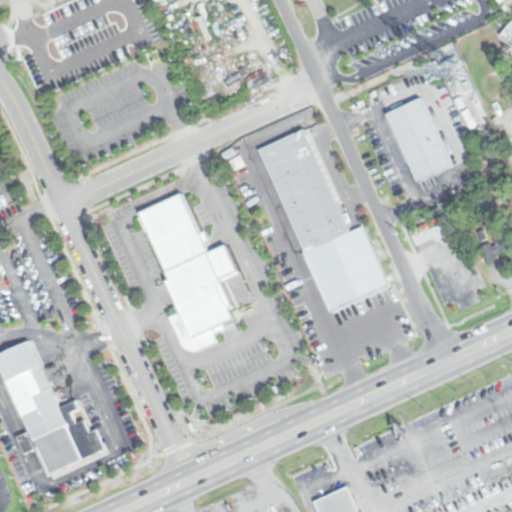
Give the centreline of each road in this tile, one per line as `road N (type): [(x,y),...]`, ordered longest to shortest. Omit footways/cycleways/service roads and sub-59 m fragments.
road 1 (primary): [(117,511),(511,329)]
road 2 (residential): [(446,360),(283,0)]
